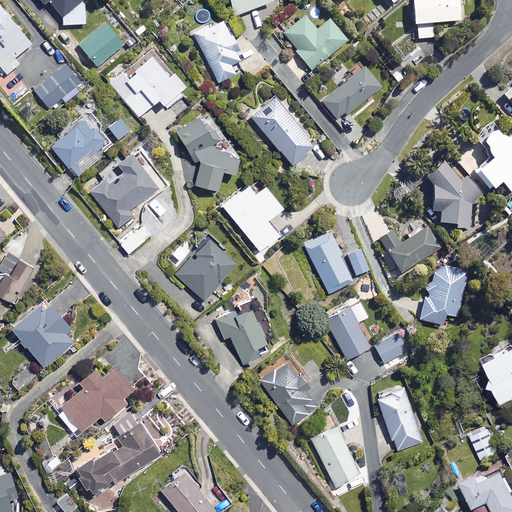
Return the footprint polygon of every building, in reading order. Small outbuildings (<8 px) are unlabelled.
[(82,0),(42,0),(45,3),(48,0),(62,16),(62,24),(83,23),(82,0)] [(270,0),(229,0),(235,14),(270,0)] [(410,0),(412,22),(416,21),(417,37),(433,36),(432,20),(458,18),(457,0),(410,0)] [(31,43),(1,5),(0,5),(0,65),(6,73),(18,63),(13,57),(31,43)] [(315,29),(304,15),(281,33),(310,68),(345,39),(328,18),(315,29)] [(233,41),(222,18),(192,32),(217,81),(234,73),(229,63),(237,59),(229,43),(233,41)] [(124,41),(105,19),(78,43),(97,65),(124,41)] [(139,41),(133,35),(122,44),(128,51),(139,41)] [(167,74),(150,54),(126,75),(118,65),(104,77),(138,116),(158,98),(166,108),(181,95),(177,90),(184,84),(171,70),(167,74)] [(81,82),(66,63),(33,89),(49,108),(81,82)] [(380,84),(363,64),(320,100),(337,120),(380,84)] [(313,144),(273,96),(250,116),(290,163),(313,144)] [(108,140),(88,114),(50,145),(75,176),(98,158),(93,152),(108,140)] [(129,129),(119,116),(107,126),(117,138),(129,129)] [(197,117),(175,131),(198,166),(193,183),(216,189),(220,170),(232,172),(237,153),(217,148),(212,141),(218,137),(212,127),(206,131),(197,117)] [(504,136),(494,124),(479,137),(491,153),(476,165),(491,185),(500,178),(509,190),(511,187),(511,131),(504,136)] [(117,163),(124,172),(111,182),(106,176),(89,190),(117,226),(132,214),(127,209),(162,181),(136,148),(117,163)] [(439,208),(438,219),(452,220),(452,225),(471,226),(476,200),(483,193),(464,175),(461,179),(440,158),(424,174),(431,181),(429,208),(439,208)] [(252,191),(246,184),(221,204),(257,248),(276,232),(264,217),(280,204),(262,183),(252,191)] [(150,234),(141,224),(119,242),(127,252),(150,234)] [(439,246),(426,225),(403,238),(396,227),(379,237),(399,270),(439,246)] [(353,280),(328,230),(303,243),(328,292),(353,280)] [(234,261),(208,236),(197,248),(199,249),(175,273),(201,299),(220,279),(218,278),(234,261)] [(368,269),(359,248),(347,254),(355,274),(368,269)] [(31,265),(6,251),(0,261),(0,312),(8,299),(11,301),(31,265)] [(459,317),(465,269),(432,265),(430,281),(426,281),(424,297),(419,296),(416,320),(443,323),(444,315),(459,317)] [(367,315),(358,300),(324,318),(346,358),(369,346),(355,322),(367,315)] [(69,325),(48,301),(41,307),(38,303),(10,327),(42,365),(72,340),(64,330),(69,325)] [(268,348),(247,304),(215,319),(223,338),(229,335),(241,361),(268,348)] [(408,349),(400,332),(374,345),(382,362),(408,349)] [(495,387),(501,401),(511,396),(511,346),(484,359),(491,374),(488,385),(495,387)] [(316,403),(283,359),(257,378),(290,423),(316,403)] [(102,373),(94,364),(77,379),(82,385),(54,410),(76,434),(99,414),(103,419),(124,401),(120,396),(131,387),(112,365),(102,373)] [(33,377),(25,368),(11,381),(19,390),(33,377)] [(422,441),(402,385),(386,390),(377,400),(395,451),(422,441)] [(88,484),(95,494),(159,451),(132,410),(110,425),(121,441),(109,449),(107,447),(92,457),(89,451),(73,462),(79,470),(74,473),(84,487),(88,484)] [(500,453),(486,422),(468,430),(482,461),(500,453)] [(360,472),(335,423),(309,436),(334,485),(360,472)] [(203,511),(214,504),(183,466),(158,486),(179,511),(203,511)] [(509,511),(511,511),(511,493),(502,469),(479,479),(476,472),(461,478),(475,511),(509,511)] [(16,497),(9,471),(0,473),(0,511),(5,511),(11,511),(8,499),(16,497)] [(66,511),(77,504),(66,491),(55,499),(65,511),(66,511)] [(449,511),(438,497),(417,511),(449,511)]
